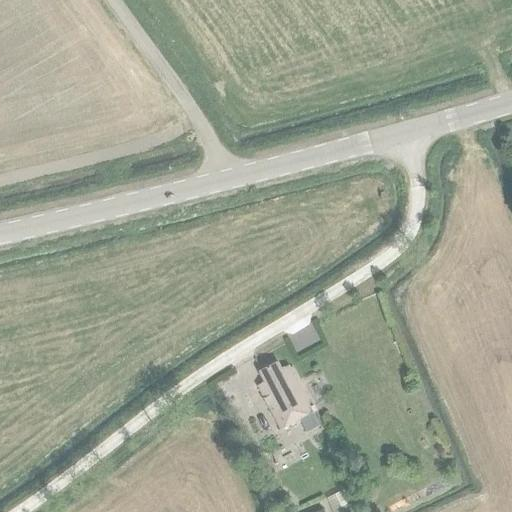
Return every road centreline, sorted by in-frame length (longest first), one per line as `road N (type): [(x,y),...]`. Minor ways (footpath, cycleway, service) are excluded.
road 1 (residential): [(407,134),(417,208),(390,256),(181,391),(20,511)]
road 2 (tertiary): [(0,234),(407,134)]
